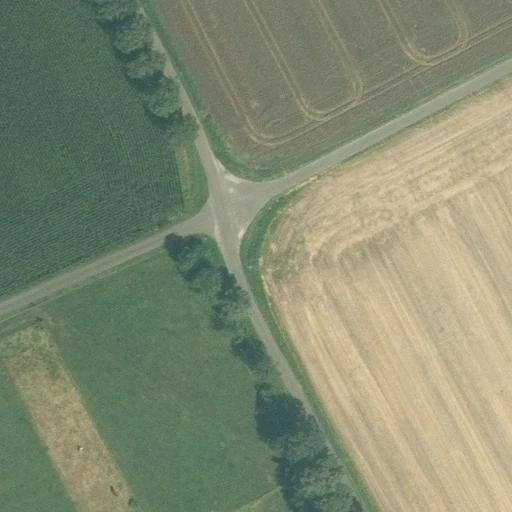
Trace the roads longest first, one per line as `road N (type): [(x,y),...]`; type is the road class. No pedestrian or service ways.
road 1 (unclassified): [(231,208),(246,291),(362,511)]
road 2 (unclassified): [(511,69),(231,208)]
road 3 (unclassified): [(124,0),(231,208)]
